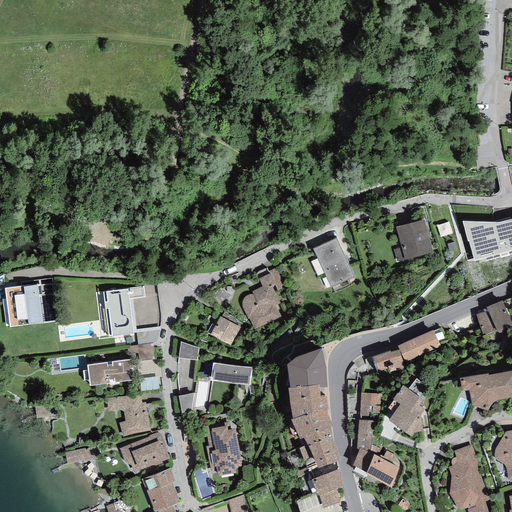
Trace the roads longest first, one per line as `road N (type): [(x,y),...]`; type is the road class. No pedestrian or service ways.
road 1 (residential): [(507,198),(429,199),(325,229),(190,294),(170,329),(166,392),(189,509)]
road 2 (tertiary): [(352,502),(339,359),(353,346),(511,288)]
road 3 (residential): [(503,1),(498,119),(507,198)]
road 4 (residential): [(432,511),(422,464),(427,447),(511,416)]
road 5 (track): [(204,0),(180,121)]
